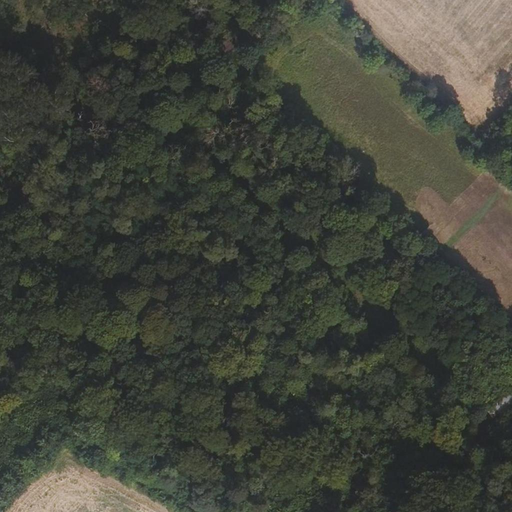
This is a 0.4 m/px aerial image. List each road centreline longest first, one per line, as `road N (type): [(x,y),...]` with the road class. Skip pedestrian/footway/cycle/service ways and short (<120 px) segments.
road 1 (track): [(0,214),(140,114),(265,0)]
road 2 (track): [(318,0),(484,152),(511,150)]
road 3 (track): [(0,59),(111,135)]
